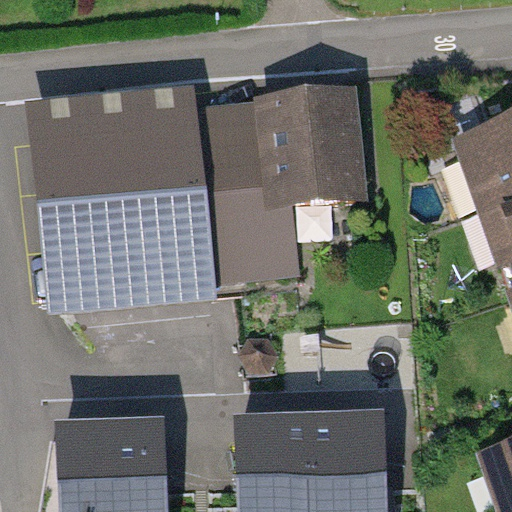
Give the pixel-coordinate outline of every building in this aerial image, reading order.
[(384,223),(375,112),(274,119),(283,231),(384,223)] [(220,114),(51,132),(72,331),(241,314),(220,114)] [(511,147),(469,161),(511,289),(511,147)] [(383,511),(381,441),(244,447),(246,511),(383,511)] [(164,511),(162,447),(61,451),(63,511),(164,511)] [(511,511),(511,465),(493,472),(505,511),(511,511)]
